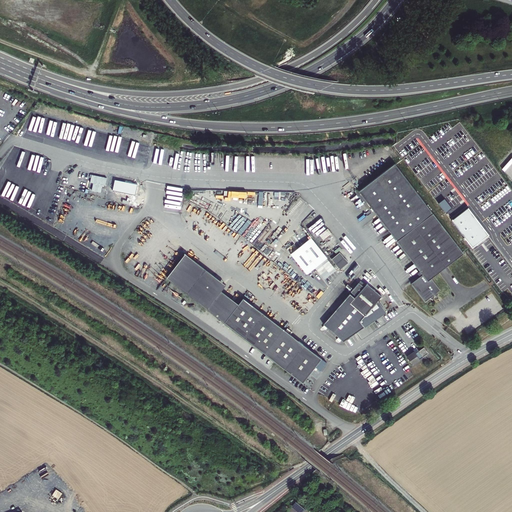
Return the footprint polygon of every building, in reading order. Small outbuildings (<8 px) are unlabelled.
[(308,166),(312,166),(312,156),(303,156),(304,168),(308,168),(308,166)] [(358,188),(387,226),(394,218),(416,189),(394,160),(358,188)] [(124,178),(123,186),(126,187),(124,195),(133,197),(135,189),(138,189),(139,181),(124,178)] [(462,250),(416,189),(394,218),(387,226),(419,268),(422,271),(419,274),(410,280),(424,298),(428,295),(431,297),(434,292),(433,291),(439,287),(430,275),(462,250)] [(464,221),(456,227),(469,244),(477,237),(464,221)] [(341,247),(332,254),(339,264),(348,257),(341,247)] [(224,323),(238,304),(220,291),(225,285),(185,254),(166,278),(224,323)] [(352,298),(355,300),(370,284),(367,281),(363,285),(359,280),(350,290),(355,295),(354,295),(352,298)] [(355,300),(352,298),(354,295),(350,291),(323,321),(343,338),(386,311),(378,298),(381,294),(370,284),(355,300)] [(302,383),(321,359),(242,298),(238,304),(224,323),(302,383)] [(417,351),(409,356),(415,364),(431,352),(426,346),(421,349),(418,346),(415,348),(417,351)] [(361,400),(357,394),(353,397),(357,403),(361,400)] [(62,493),(56,489),(52,494),(57,498),(56,499),(57,500),(62,493)] [(296,502),(293,507),(298,511),(302,511),(305,509),(296,502)]
